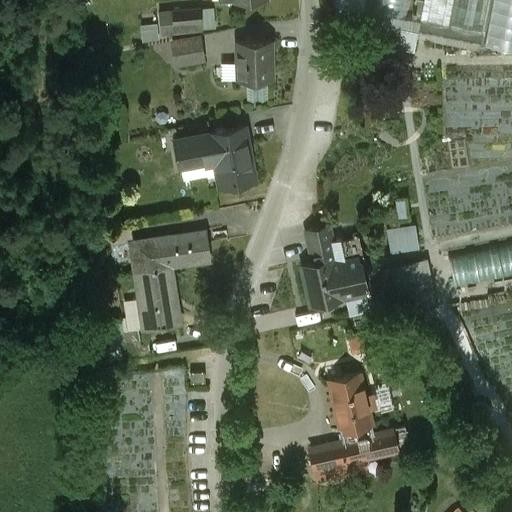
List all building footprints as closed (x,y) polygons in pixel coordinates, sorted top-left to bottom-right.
[(365,0),(363,13),(383,17),(386,0),(365,0)] [(389,0),(386,17),(407,21),(410,0),(389,0)] [(487,0),(423,0),(423,1),(418,0),(414,0),(411,22),(419,23),(417,33),(416,39),(478,51),(487,0)] [(511,0),(493,0),(484,47),(511,52),(511,0)] [(202,9),(160,12),(162,36),(204,32),(204,28),(217,27),(215,8),(202,9)] [(158,25),(143,26),(144,42),(160,40),(158,25)] [(417,33),(380,26),(376,45),(413,52),(416,39),(417,33)] [(199,36),(172,41),(176,66),(203,61),(199,36)] [(271,40),(236,41),(237,80),(246,79),(247,96),(266,95),(266,79),(272,79),(271,40)] [(244,127),(209,134),(210,138),(176,145),(181,168),(182,168),(181,165),(214,157),(219,186),(254,180),(251,162),(250,163),(245,142),(247,141),(244,127)] [(159,169),(149,170),(150,181),(160,180),(159,169)] [(130,226),(109,230),(111,244),(130,241),(133,240),(130,226)] [(336,260),(328,226),(305,231),(313,263),(301,266),(310,303),(366,290),(358,255),(336,260)] [(133,240),(130,241),(135,270),(170,265),(208,259),(204,230),(133,240)] [(511,242),(448,256),(455,290),(511,277),(511,242)] [(426,260),(390,268),(400,315),(437,308),(426,260)] [(170,265),(135,270),(139,298),(143,328),(161,325),(161,326),(179,323),(170,265)] [(117,341),(122,340),(125,358),(153,354),(153,352),(163,350),(162,343),(151,345),(151,343),(143,344),(141,328),(143,328),(139,298),(126,300),(129,318),(114,320),(117,341)] [(366,332),(350,336),(354,352),(370,348),(366,332)] [(185,341),(173,342),(174,351),(186,349),(185,341)] [(204,371),(189,372),(190,383),(204,382),(204,371)] [(359,375),(329,382),(343,441),(374,434),(367,407),(374,405),(371,394),(364,396),(359,375)] [(511,488),(511,454),(498,428),(481,437),(509,490),(511,488)] [(343,441),(310,449),(317,479),(361,468),(359,456),(395,447),(391,430),(374,434),(343,441)]
